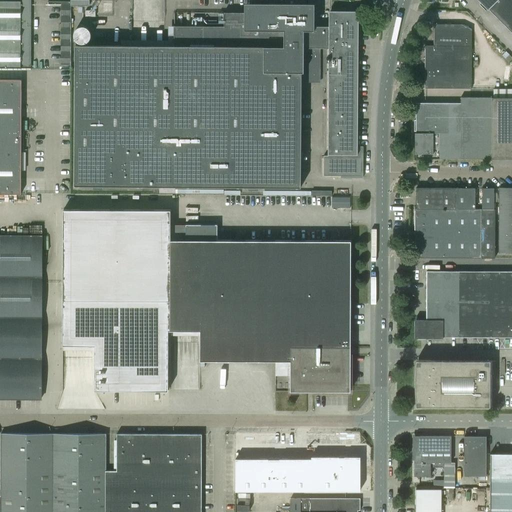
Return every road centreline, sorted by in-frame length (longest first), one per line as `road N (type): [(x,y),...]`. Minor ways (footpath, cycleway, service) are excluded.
road 1 (unclassified): [(381,421),(0,422)]
road 2 (unclassified): [(381,421),(383,175)]
road 3 (unclassified): [(383,175),(388,63),(401,3)]
road 4 (unknown): [(383,214),(212,211)]
road 5 (unclassified): [(381,421),(511,423)]
road 6 (unknown): [(511,262),(382,259)]
road 7 (unknown): [(382,348),(511,350)]
road 8 (unclassified): [(383,175),(511,175)]
